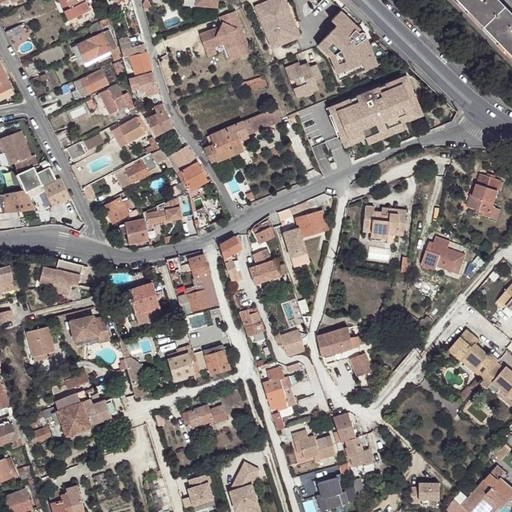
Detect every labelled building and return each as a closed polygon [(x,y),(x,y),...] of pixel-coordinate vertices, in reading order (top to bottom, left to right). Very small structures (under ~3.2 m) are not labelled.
[(64,13),(69,22),(91,11),(87,2),(90,0),(59,0),(61,4),(67,1),(71,10),(65,13),(64,13)] [(216,0),(190,0),(196,0),(195,7),(216,8),(216,0)] [(283,0),(268,0),(253,6),(257,15),(260,14),(265,16),(271,31),(264,33),(271,48),(294,39),(289,26),(294,24),(288,10),(285,12),(282,5),(285,3),(283,0)] [(511,13),(499,0),(460,0),(511,54),(511,13)] [(61,4),(65,13),(71,10),(67,1),(61,4)] [(360,27),(343,11),(333,21),(339,26),(320,46),(333,59),(343,81),(380,66),(377,59),(371,44),(368,45),(366,40),(368,37),(369,36),(368,34),(367,33),(365,32),(361,33),(357,30),(360,27)] [(219,18),(221,24),(236,31),(240,29),(234,13),(219,18)] [(260,14),(257,15),(264,33),(271,31),(265,16),(260,14)] [(100,21),(103,28),(111,24),(109,17),(100,21)] [(100,21),(89,27),(90,29),(93,36),(104,30),(103,28),(100,21)] [(199,37),(207,59),(216,55),(213,48),(225,44),(227,51),(245,45),(240,29),(236,31),(221,24),(222,26),(220,29),(199,37)] [(294,24),(289,26),(294,39),(299,37),(294,24)] [(6,34),(12,46),(25,39),(19,27),(6,34)] [(118,48),(120,46),(111,28),(109,30),(118,48)] [(112,51),(118,48),(109,30),(77,46),(87,63),(112,51)] [(120,46),(121,49),(123,49),(131,47),(128,36),(118,39),(120,46)] [(375,42),(371,44),(377,59),(388,54),(375,42)] [(122,52),(123,57),(131,55),(139,53),(137,45),(131,47),(123,49),(121,49),(122,52)] [(87,63),(77,46),(71,49),(81,66),(87,63)] [(114,56),(122,52),(121,49),(120,46),(118,48),(112,51),(114,56)] [(137,74),(152,69),(146,51),(144,52),(139,53),(131,55),(137,74)] [(288,79),(292,77),(289,68),(298,64),(297,61),(283,67),(288,79)] [(298,64),(289,68),(292,77),(296,85),(291,87),(295,96),(302,93),(302,95),(311,92),(310,90),(316,87),(313,79),(307,65),(306,61),(298,64)] [(314,62),(307,65),(313,79),(319,76),(314,62)] [(114,65),(119,77),(125,74),(119,63),(114,65)] [(18,92),(16,89),(13,90),(0,65),(0,100),(1,100),(18,92)] [(24,70),(29,79),(39,74),(34,65),(24,70)] [(102,70),(83,80),(89,93),(108,84),(102,70)] [(130,79),(134,90),(137,89),(139,89),(141,93),(158,87),(153,72),(130,79)] [(407,76),(329,108),(341,136),(343,141),(357,135),(359,140),(366,137),(402,122),(409,119),(407,114),(420,108),(407,76)] [(251,89),(252,92),(266,86),(262,77),(248,82),(251,89)] [(89,93),(83,80),(77,82),(84,96),(89,93)] [(251,89),(248,82),(238,85),(241,92),(251,89)] [(71,83),(62,87),(66,94),(75,90),(71,83)] [(130,113),(132,117),(139,113),(129,95),(124,97),(118,85),(109,90),(119,110),(128,107),(131,113),(130,113)] [(111,115),(119,110),(109,90),(101,94),(111,115)] [(43,108),(47,118),(62,110),(57,100),(43,108)] [(145,119),(155,137),(174,127),(165,111),(163,103),(160,104),(156,107),(153,108),(156,114),(145,119)] [(268,109),(274,122),(280,119),(274,106),(268,109)] [(329,108),(327,109),(338,137),(341,136),(329,108)] [(407,114),(409,119),(422,113),(420,108),(407,114)] [(248,118),(254,131),(274,122),(268,109),(248,118)] [(121,127),(129,143),(145,135),(145,134),(137,120),(137,118),(121,127)] [(137,120),(145,134),(148,133),(141,118),(137,120)] [(206,149),(212,163),(213,163),(244,149),(239,139),(248,135),(247,133),(254,131),(248,118),(207,136),(212,146),(206,149)] [(402,122),(366,137),(369,143),(404,128),(402,122)] [(121,148),(129,143),(121,127),(113,130),(121,148)] [(56,136),(62,147),(77,140),(71,129),(56,136)] [(1,141),(10,168),(15,166),(18,173),(37,166),(34,159),(32,160),(22,133),(1,141)] [(103,143),(99,135),(84,142),(89,150),(103,143)] [(357,135),(343,141),(345,146),(359,140),(357,135)] [(146,148),(149,155),(162,148),(155,137),(149,140),(151,145),(146,148)] [(0,149),(7,169),(10,168),(1,141),(0,141),(0,149)] [(68,150),(73,160),(86,153),(82,143),(68,150)] [(174,168),(177,174),(181,172),(199,163),(189,147),(184,149),(168,158),(174,168)] [(154,164),(168,158),(162,148),(149,155),(154,164)] [(123,189),(158,172),(154,164),(149,155),(148,156),(144,157),(133,163),(135,166),(116,176),(123,189)] [(47,159),(41,162),(44,169),(49,166),(51,166),(47,159)] [(199,163),(181,172),(191,191),(209,182),(208,181),(199,163)] [(34,167),(17,174),(20,180),(25,189),(28,195),(30,199),(32,198),(40,194),(38,191),(57,182),(49,166),(44,169),(37,173),(34,167)] [(182,182),(187,191),(192,200),(196,198),(213,190),(209,182),(191,191),(181,172),(177,174),(182,182)] [(481,172),(477,184),(498,190),(501,179),(481,172)] [(59,181),(57,182),(38,191),(40,194),(46,207),(51,205),(53,207),(51,209),(54,214),(60,215),(61,218),(69,215),(64,203),(71,199),(62,179),(59,181)] [(176,185),(182,193),(187,191),(182,182),(176,185)] [(473,195),(470,208),(477,210),(482,212),(481,214),(498,220),(501,209),(493,206),(498,190),(477,184),(473,195)] [(0,193),(0,213),(24,212),(35,210),(38,210),(32,198),(30,199),(28,195),(25,189),(1,194),(0,193)] [(167,210),(147,214),(150,230),(170,225),(169,220),(184,217),(180,198),(165,201),(167,210)] [(125,210),(122,203),(119,199),(104,207),(112,224),(128,216),(125,210)] [(130,199),(122,203),(125,210),(134,206),(130,199)] [(165,201),(146,211),(147,214),(167,210),(165,201)] [(301,203),(297,205),(300,212),(310,208),(307,201),(301,203)] [(400,235),(402,214),(378,211),(371,210),(371,205),(364,204),(361,231),(367,232),(385,233),(400,235)] [(289,208),(292,215),(300,212),(297,205),(289,208)] [(198,232),(200,232),(206,229),(202,210),(197,212),(194,214),(198,232)] [(299,228),(302,237),(328,229),(322,210),(296,218),(299,228)] [(29,228),(45,227),(44,217),(28,219),(28,222),(29,226),(29,228)] [(130,244),(149,239),(145,220),(144,221),(138,222),(125,225),(126,226),(128,234),(130,244)] [(270,227),(273,226),(271,223),(268,224),(257,231),(259,233),(270,227)] [(275,237),(270,227),(259,233),(256,235),(261,245),(275,237)] [(296,229),(283,233),(294,267),(309,262),(306,253),(303,243),(302,237),(299,228),(296,229)] [(384,240),(385,233),(367,232),(367,239),(384,240)] [(425,262),(437,266),(461,272),(466,253),(448,248),(450,241),(436,237),(434,244),(436,244),(433,252),(428,251),(425,262)] [(234,238),(221,246),(225,260),(236,253),(241,249),(234,238)] [(266,262),(272,261),(269,250),(262,251),(263,253),(265,260),(266,262)] [(236,253),(225,260),(232,283),(244,279),(238,258),(236,253)] [(265,260),(263,253),(256,255),(258,262),(265,260)] [(188,260),(194,281),(207,277),(210,276),(204,254),(188,260)] [(410,270),(412,255),(404,254),(402,269),(410,270)] [(59,260),(58,259),(56,270),(43,267),(39,283),(52,286),(53,284),(61,286),(60,293),(69,295),(72,283),(78,285),(83,266),(59,260)] [(280,268),(278,259),(272,261),(266,262),(259,264),(260,269),(251,271),(255,284),(273,279),(274,282),(274,283),(277,284),(280,284),(282,281),(281,279),(281,277),(283,276),(282,275),(286,274),(284,268),(280,268)] [(435,271),(437,266),(425,262),(423,268),(435,271)] [(11,271),(0,273),(0,301),(3,300),(3,298),(2,293),(16,289),(11,271)] [(142,284),(139,272),(130,273),(134,286),(142,284)] [(210,310),(219,307),(212,283),(209,284),(207,277),(194,281),(196,287),(203,285),(204,290),(207,301),(212,299),(214,306),(209,308),(210,310)] [(153,282),(125,291),(123,292),(121,296),(121,299),(122,302),(125,304),(132,325),(165,315),(163,307),(161,308),(153,282)] [(510,304),(511,301),(511,286),(497,303),(505,309),(508,307),(510,304)] [(2,293),(3,298),(17,294),(16,289),(2,293)] [(193,313),(209,308),(207,301),(204,290),(188,295),(193,313)] [(178,298),(184,318),(187,317),(182,297),(178,298)] [(284,319),(293,319),(292,303),(284,303),(284,319)] [(261,321),(256,305),(248,307),(247,305),(240,307),(246,326),(261,321)] [(378,310),(384,314),(387,309),(382,305),(378,310)] [(387,309),(384,314),(383,315),(391,321),(397,313),(389,307),(387,309)] [(11,309),(0,312),(0,321),(0,323),(14,319),(11,309)] [(426,315),(417,326),(424,332),(433,320),(426,315)] [(95,317),(71,323),(76,342),(98,337),(110,334),(106,318),(95,321),(95,317)] [(246,326),(249,336),(264,330),(261,321),(246,326)] [(26,334),(33,358),(54,352),(48,328),(26,334)] [(275,336),(283,356),(304,349),(296,328),(275,336)] [(316,336),(320,356),(351,348),(349,338),(347,328),(321,335),(316,336)] [(471,342),(475,338),(466,331),(449,352),(461,362),(464,359),(485,378),(495,366),(498,362),(490,354),(488,356),(475,345),(471,342)] [(110,334),(98,337),(100,344),(111,341),(110,334)] [(349,338),(351,348),(359,347),(356,337),(349,338)] [(204,350),(206,356),(225,350),(223,347),(223,345),(204,350)] [(128,350),(123,351),(126,360),(127,363),(129,369),(132,380),(137,397),(149,394),(145,382),(147,381),(143,365),(130,356),(128,350)] [(211,375),(229,370),(226,356),(225,350),(206,356),(211,375)] [(54,352),(33,358),(34,363),(56,357),(54,352)] [(194,373),(194,372),(191,360),(189,354),(189,353),(168,359),(174,380),(194,373)] [(368,373),(367,369),(364,371),(362,366),(369,363),(366,353),(350,360),(356,377),(365,374),(368,373)] [(194,372),(199,370),(196,360),(195,358),(191,360),(194,372)] [(169,381),(174,380),(168,359),(163,360),(169,381)] [(464,359),(461,362),(482,381),(485,378),(464,359)] [(301,367),(299,362),(287,366),(289,371),(301,367)] [(506,369),(498,362),(495,366),(503,372),(506,369)] [(503,372),(495,366),(485,378),(482,381),(481,382),(489,389),(495,382),(502,388),(511,396),(511,369),(508,367),(506,369),(503,372)] [(277,405),(278,409),(295,404),(286,375),(284,376),(282,369),(278,367),(267,370),(271,380),(264,382),(271,407),(277,405)] [(66,381),(68,388),(89,380),(85,368),(77,371),(79,376),(66,381)] [(474,391),(481,383),(477,379),(470,388),(474,391)] [(459,412),(423,382),(418,388),(454,419),(459,412)] [(462,395),(467,399),(474,391),(470,388),(469,386),(462,395)] [(357,399),(374,399),(369,387),(355,389),(357,398),(357,399)] [(511,404),(511,396),(502,388),(498,393),(511,404)] [(0,394),(0,402),(2,408),(10,405),(5,393),(1,394),(0,394)] [(57,406),(58,410),(80,403),(78,394),(56,402),(57,406)] [(111,416),(106,405),(103,405),(91,410),(90,405),(88,400),(81,402),(85,412),(89,424),(96,421),(108,417),(111,416)] [(103,405),(106,405),(104,400),(90,405),(91,410),(103,405)] [(90,427),(89,424),(85,412),(81,402),(80,403),(58,410),(57,411),(58,413),(62,422),(66,436),(90,427)] [(117,414),(113,402),(106,405),(111,416),(117,414)] [(189,417),(191,422),(193,427),(214,420),(210,408),(208,404),(181,414),(183,419),(189,417)] [(210,408),(214,420),(215,423),(228,418),(224,404),(217,406),(210,408)] [(45,418),(52,416),(58,413),(57,411),(58,410),(57,406),(50,408),(27,417),(30,425),(45,420),(45,418)] [(273,412),(277,426),(282,425),(284,424),(280,410),(273,412)] [(55,424),(62,422),(58,413),(52,416),(55,424)] [(163,413),(156,415),(159,426),(166,424),(163,413)] [(347,413),(332,418),(338,433),(341,442),(344,441),(356,437),(349,419),(347,413)] [(16,423),(11,425),(16,440),(21,438),(16,423)] [(0,445),(16,440),(11,425),(5,427),(4,424),(0,425),(0,445)] [(51,435),(48,426),(32,432),(35,440),(51,435)] [(299,440),(303,452),(304,458),(319,453),(320,458),(336,453),(330,434),(316,439),(314,434),(308,436),(306,429),(292,434),(294,442),(299,440)] [(341,442),(338,433),(334,434),(340,452),(344,450),(344,449),(341,442)] [(363,452),(358,437),(356,437),(344,441),(346,448),(344,449),(344,450),(348,460),(350,460),(353,468),(366,464),(373,461),(368,450),(363,452)] [(298,454),(303,452),(299,440),(294,442),(298,454)] [(510,452),(499,442),(491,451),(502,460),(510,452)] [(7,457),(0,459),(0,481),(11,477),(11,478),(15,477),(7,457)] [(247,487),(252,485),(259,470),(245,462),(235,482),(236,485),(237,489),(235,490),(230,492),(236,510),(245,508),(246,511),(259,511),(260,511),(253,490),(248,492),(247,487)] [(351,473),(347,463),(340,465),(343,476),(351,473)] [(21,480),(27,478),(26,471),(31,470),(29,464),(17,468),(21,480)] [(496,490),(509,501),(511,498),(511,487),(501,478),(506,473),(498,466),(463,507),(454,499),(447,509),(450,511),(487,511),(496,501),(493,499),(494,497),(491,496),(496,490)] [(209,475),(189,481),(192,489),(188,490),(194,506),(214,500),(209,484),(211,483),(209,475)] [(321,494),(326,509),(348,502),(345,490),(341,490),(337,476),(317,482),(321,494)] [(38,510),(42,509),(34,481),(33,478),(28,479),(27,480),(38,510)] [(366,497),(360,478),(354,479),(360,498),(366,497)] [(439,482),(418,482),(419,487),(411,487),(411,503),(419,503),(419,499),(439,499),(439,482)] [(85,511),(78,484),(66,488),(68,492),(62,494),(63,500),(51,503),(54,511),(85,511)] [(503,509),(509,501),(496,490),(491,496),(494,497),(493,499),(496,501),(487,511),(494,511),(500,506),(503,509)] [(25,511),(19,493),(0,499),(0,511),(25,511)] [(321,510),(326,509),(321,494),(316,495),(321,510)]
